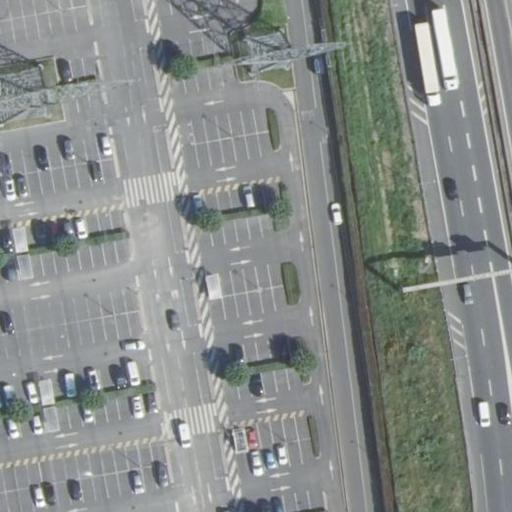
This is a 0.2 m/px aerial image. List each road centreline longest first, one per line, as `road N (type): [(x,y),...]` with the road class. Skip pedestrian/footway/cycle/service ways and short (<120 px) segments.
road 1 (motorway): [(427,0),(470,260)]
road 2 (motorway): [(470,260),(506,511)]
